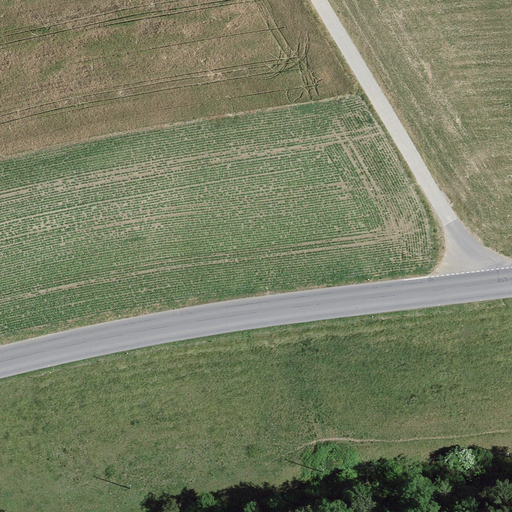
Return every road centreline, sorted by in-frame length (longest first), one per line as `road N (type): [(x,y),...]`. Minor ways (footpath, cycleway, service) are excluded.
road 1 (tertiary): [(0,367),(133,336),(511,284)]
road 2 (track): [(491,286),(320,0)]
